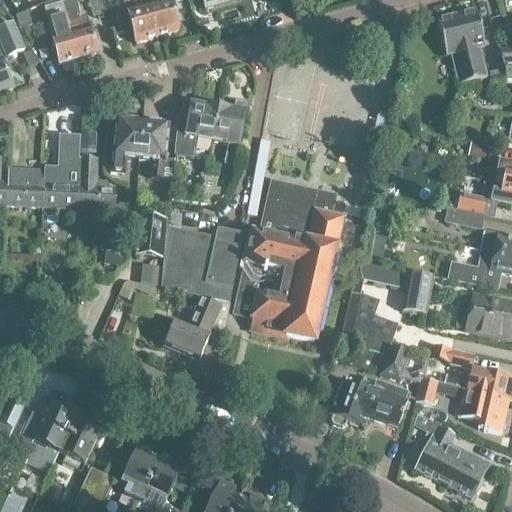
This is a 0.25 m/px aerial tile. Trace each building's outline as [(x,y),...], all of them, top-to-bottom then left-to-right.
[(19,15),(31,10),(24,0),(8,0),(10,3),(2,9),(10,20),(19,15)] [(106,16),(101,0),(87,0),(93,20),(106,16)] [(136,45),(157,40),(145,0),(132,0),(135,11),(128,14),(136,45)] [(145,0),(157,40),(178,34),(170,6),(190,1),(189,0),(145,0)] [(198,0),(205,20),(239,10),(236,0),(198,0)] [(285,0),(295,13),(317,7),(315,0),(285,0)] [(89,29),(85,15),(80,17),(76,1),(62,5),(78,62),(97,57),(89,29)] [(477,15),(438,26),(446,59),(450,58),(458,88),(487,81),(479,50),(486,48),(477,15)] [(127,31),(123,16),(108,20),(112,35),(127,31)] [(47,23),(52,40),(51,40),(59,68),(78,62),(65,18),(47,23)] [(0,98),(13,93),(0,61),(6,59),(24,51),(13,26),(0,31),(0,44),(1,47),(0,46),(0,98)] [(38,52),(41,63),(50,60),(47,50),(38,52)] [(511,51),(498,51),(500,57),(503,72),(506,82),(506,83),(511,83),(511,51)] [(37,68),(29,53),(22,57),(30,73),(37,68)] [(491,86),(506,82),(503,72),(488,76),(491,86)] [(231,109),(218,107),(212,144),(228,147),(225,166),(235,168),(246,106),(235,104),(233,113),(230,113),(231,109)] [(177,128),(174,158),(193,161),(196,142),(212,144),(218,107),(205,105),(205,108),(191,106),(187,129),(177,128)] [(378,114),(375,128),(386,131),(389,116),(378,114)] [(117,121),(111,174),(124,176),(126,156),(139,158),(142,124),(117,121)] [(168,127),(142,124),(139,158),(152,159),(150,180),(171,182),(173,161),(165,161),(168,127)] [(80,156),(95,156),(96,134),(80,134),(80,156)] [(439,140),(426,137),(424,146),(437,150),(439,140)] [(492,138),(491,140),(484,139),(483,147),(489,149),(503,151),(505,140),(492,138)] [(247,217),(257,219),(271,145),(260,143),(247,217)] [(491,150),(472,147),(470,158),(489,161),(491,150)] [(113,219),(112,219),(111,236),(107,236),(104,267),(121,269),(125,237),(126,237),(128,207),(119,206),(119,208),(115,207),(116,190),(107,190),(107,183),(97,183),(98,162),(79,162),(79,171),(80,171),(79,212),(114,213),(113,219)] [(497,177),(495,186),(511,189),(511,168),(499,166),(497,177)] [(6,209),(42,210),(43,188),(44,173),(8,171),(7,185),(6,209)] [(76,212),(78,212),(80,171),(79,171),(68,171),(67,189),(43,188),(42,210),(76,212)] [(204,177),(199,207),(217,210),(220,192),(215,191),(217,179),(204,177)] [(478,182),(461,179),(459,188),(476,191),(478,182)] [(233,318),(252,322),(250,332),(287,340),(287,339),(316,345),(344,220),(330,217),(334,197),(300,190),(270,183),(263,218),(259,236),(252,235),(237,302),(233,318)] [(491,205),(511,209),(511,189),(495,186),(481,183),(477,203),(459,199),(456,212),(488,219),(491,205)] [(360,197),(371,200),(374,189),(362,187),(360,197)] [(160,261),(163,261),(160,292),(199,300),(229,306),(230,307),(232,293),(205,287),(215,241),(179,233),(182,204),(169,203),(167,231),(164,230),(160,261)] [(481,233),(483,221),(447,213),(444,225),(481,233)] [(164,225),(139,222),(135,258),(160,261),(164,230),(164,225)] [(242,237),(217,232),(215,241),(205,287),(232,293),(242,237)] [(380,265),(381,265),(383,253),(387,236),(373,233),(367,262),(380,265)] [(511,241),(484,235),(481,253),(511,259),(511,241)] [(30,248),(30,259),(38,258),(38,248),(30,248)] [(511,259),(481,253),(477,271),(451,266),(448,282),(494,292),(497,276),(511,279),(511,259)] [(386,358),(389,351),(398,328),(374,319),(380,304),(360,297),(363,283),(405,292),(401,315),(425,318),(431,280),(407,276),(358,265),(338,340),(386,358)] [(160,291),(140,286),(137,286),(134,292),(155,302),(160,291)] [(208,339),(211,333),(223,338),(227,316),(229,306),(199,300),(187,329),(174,324),(164,350),(200,365),(210,340),(208,339)] [(511,308),(472,301),(465,334),(511,344),(511,339),(511,308)] [(339,344),(336,356),(347,360),(352,348),(339,344)] [(439,383),(438,386),(445,388),(446,380),(450,381),(452,370),(471,374),(472,373),(475,359),(430,349),(427,362),(421,380),(439,383)] [(400,386),(402,381),(399,380),(409,357),(389,351),(386,358),(386,359),(385,359),(379,377),(378,379),(386,382),(400,386)] [(399,380),(402,381),(419,387),(421,380),(427,362),(409,357),(399,380)] [(464,392),(462,400),(507,410),(511,385),(511,381),(472,373),(471,374),(469,384),(458,381),(458,382),(450,381),(446,380),(445,388),(464,392)] [(432,409),(438,386),(439,383),(421,380),(419,387),(415,405),(432,409)] [(362,430),(366,420),(364,419),(376,387),(364,382),(361,391),(343,385),(343,383),(337,381),(330,401),(336,403),(331,418),(332,419),(330,423),(333,427),(341,430),(346,427),(347,424),(362,430)] [(364,419),(366,420),(397,431),(409,399),(384,389),(376,387),(364,419)] [(0,436),(8,440),(12,432),(14,433),(25,408),(4,398),(0,414),(0,436)] [(462,400),(458,420),(485,425),(483,434),(501,437),(507,410),(462,400)] [(51,453),(59,457),(77,416),(66,410),(62,418),(48,411),(29,452),(47,461),(51,453)] [(62,468),(81,477),(100,435),(86,428),(89,421),(77,416),(59,457),(66,460),(62,468)] [(470,501),(473,496),(476,497),(478,494),(478,495),(482,487),(484,484),(480,482),(488,467),(450,447),(454,439),(437,431),(416,472),(470,501)] [(123,498),(140,506),(159,463),(151,460),(155,452),(140,445),(120,487),(127,490),(123,498)] [(136,511),(169,511),(170,511),(171,510),(165,507),(184,466),(171,460),(168,467),(159,463),(140,506),(136,511)] [(0,511),(4,511),(16,475),(3,471),(0,480),(0,511)] [(72,510),(77,511),(86,511),(103,477),(91,471),(72,510)] [(100,511),(115,482),(103,477),(86,511),(100,511)] [(234,511),(240,501),(231,497),(235,490),(220,483),(206,511),(234,511)] [(248,505),(240,501),(234,511),(261,511),(265,504),(251,498),(248,505)]
